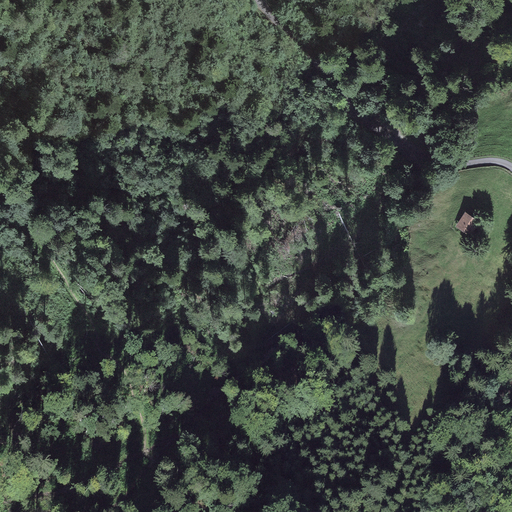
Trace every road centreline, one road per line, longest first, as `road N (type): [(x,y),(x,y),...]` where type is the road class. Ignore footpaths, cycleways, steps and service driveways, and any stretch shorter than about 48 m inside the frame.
road 1 (track): [(267,511),(147,455),(134,395),(102,333),(0,181)]
road 2 (unclassified): [(511,168),(432,159),(351,114),(258,0)]
